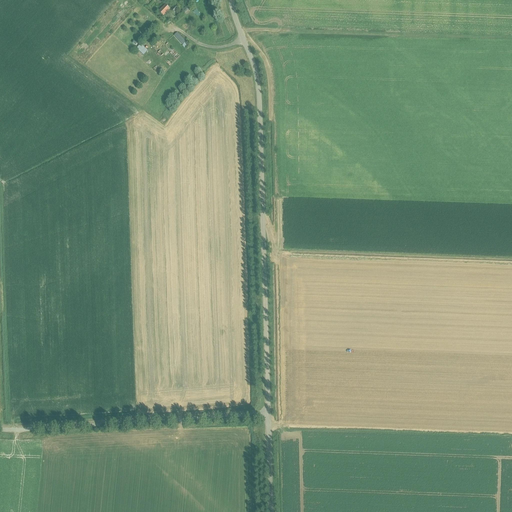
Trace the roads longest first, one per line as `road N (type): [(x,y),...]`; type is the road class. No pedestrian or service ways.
road 1 (unclassified): [(268,414),(257,89),(232,0)]
road 2 (unclassified): [(0,429),(268,414)]
